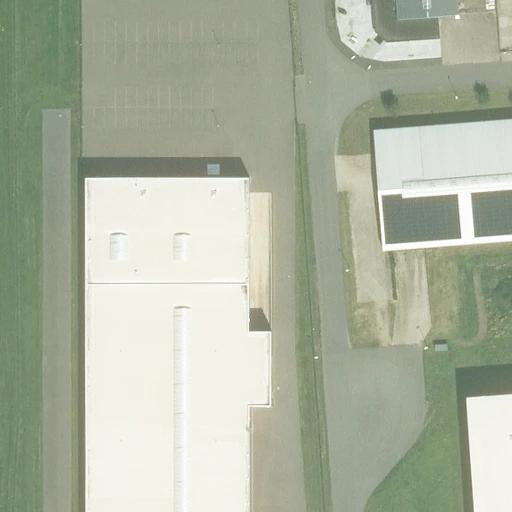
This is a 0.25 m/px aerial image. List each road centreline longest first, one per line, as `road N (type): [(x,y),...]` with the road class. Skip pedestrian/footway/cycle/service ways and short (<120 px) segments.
road 1 (unclassified): [(348,511),(317,88)]
road 2 (unclassified): [(317,88),(511,76)]
